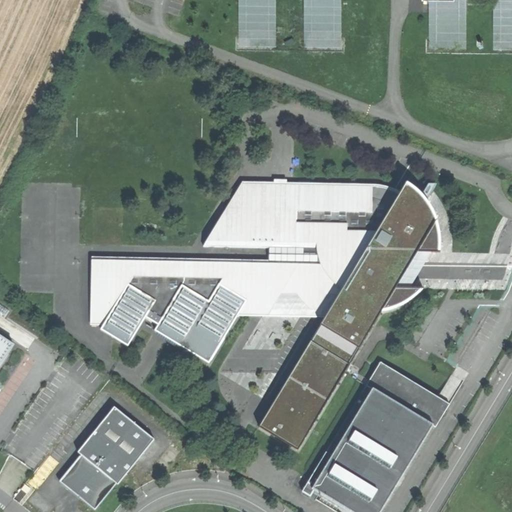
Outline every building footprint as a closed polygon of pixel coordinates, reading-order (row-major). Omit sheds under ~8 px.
[(271,257),(94,254),(92,321),(106,321),(102,327),(130,343),(147,315),(160,322),(157,328),(211,360),(240,311),(271,312),(296,269),(307,276),(301,286),(306,294),(318,306),(332,283),(342,291),(334,304),(336,305),(332,312),(330,311),(328,314),(261,423),(300,447),(381,313),(383,308),(389,306),(396,304),(406,300),(415,294),(425,285),(397,285),(397,277),(413,249),(419,249),(442,249),(442,238),(441,227),(438,215),(432,204),(425,194),(418,187),(408,181),(402,191),(396,188),(388,185),(380,183),(289,181),(289,178),(276,178),(276,181),(244,181),(228,206),(235,206),(235,212),(225,211),(205,244),(271,245),(271,257)] [(397,285),(419,249),(413,249),(397,277),(397,285)] [(271,312),(328,314),(330,311),(332,312),(336,305),(334,304),(342,291),(332,283),(318,306),(306,294),(301,286),(307,276),(296,269),(271,312)] [(0,392),(2,389),(0,387),(0,367),(15,345),(0,334),(0,392)] [(378,365),(304,489),(312,494),(316,488),(356,511),(381,511),(444,409),(421,395),(402,384),(404,381),(378,365)] [(423,391),(404,381),(402,384),(421,395),(423,391)] [(157,438),(116,406),(79,452),(83,455),(119,483),(120,484),(129,472),(157,438)] [(97,510),(119,483),(83,455),(61,480),(97,510)] [(25,485),(22,489),(27,494),(31,489),(25,485)]
